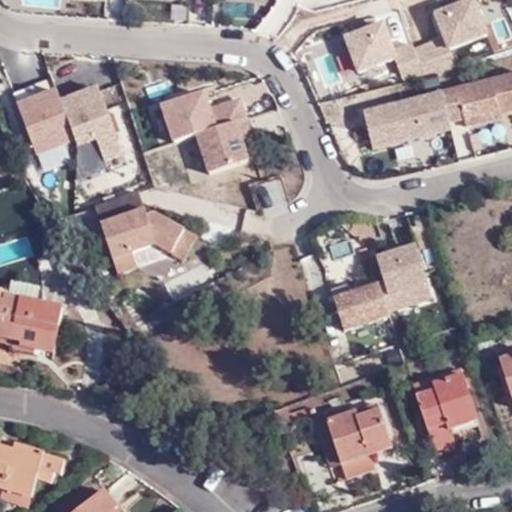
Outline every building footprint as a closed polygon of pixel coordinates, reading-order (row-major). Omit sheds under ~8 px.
[(475,0),(463,0),(434,12),(445,39),(447,44),(488,31),(475,0)] [(383,20),(344,31),(361,68),(399,56),(383,20)] [(445,39),(399,56),(404,80),(458,70),(447,44),(445,39)] [(511,75),(447,91),(453,120),(468,117),(470,125),(507,116),(506,111),(504,107),(510,106),(511,110),(511,109),(511,75)] [(97,83),(60,94),(76,144),(95,140),(105,160),(125,154),(97,83)] [(57,85),(21,100),(37,157),(76,144),(60,94),(57,85)] [(208,85),(165,101),(175,140),(197,134),(211,170),(251,159),(237,118),(221,122),(213,100),(208,85)] [(447,91),(369,111),(378,147),(455,128),(453,120),(447,91)] [(241,95),(213,100),(221,122),(237,118),(252,114),(241,95)] [(110,104),(124,148),(139,144),(125,100),(110,104)] [(143,191),(104,205),(122,257),(161,244),(189,259),(201,236),(166,217),(169,210),(163,207),(159,214),(152,217),(150,209),(143,191)] [(160,205),(150,209),(152,217),(159,214),(163,207),(160,205)] [(89,216),(77,220),(82,235),(94,231),(89,216)] [(390,254),(380,257),(387,279),(391,294),(431,281),(419,244),(399,251),(390,254)] [(397,245),(388,248),(390,254),(399,251),(397,245)] [(142,250),(122,257),(127,271),(147,265),(142,250)] [(387,279),(382,281),(383,282),(392,310),(435,295),(431,281),(391,294),(387,279)] [(353,285),(336,291),(349,328),(393,313),(392,310),(383,282),(355,292),(353,285)] [(62,307),(6,294),(5,301),(0,300),(0,339),(9,342),(10,334),(24,337),(22,346),(53,351),(62,307)] [(511,357),(501,361),(511,395),(511,357)] [(459,376),(432,385),(430,386),(431,392),(413,398),(432,456),(453,449),(447,431),(475,421),(459,376)] [(409,387),(413,398),(431,392),(430,386),(432,385),(431,379),(409,387)] [(350,414),(312,427),(318,446),(329,443),(336,466),(341,481),(373,471),(368,457),(388,450),(375,412),(353,420),(350,414)] [(329,443),(318,446),(326,469),(336,466),(329,443)] [(16,444),(14,452),(0,447),(0,490),(31,500),(37,480),(51,484),(55,472),(62,474),(65,461),(16,444)] [(118,507),(104,489),(76,511),(115,511),(118,507)]
